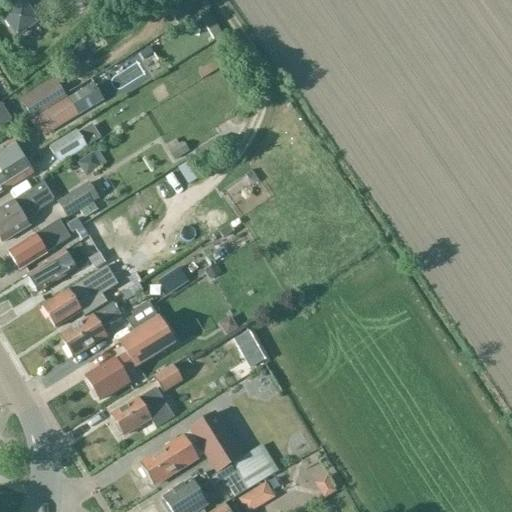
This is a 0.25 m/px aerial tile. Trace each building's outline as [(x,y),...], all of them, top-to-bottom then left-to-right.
[(188,19),(202,9),(196,0),(183,0),(178,4),(188,19)] [(23,2),(3,17),(17,36),(37,22),(23,2)] [(92,79),(68,92),(74,104),(99,91),(92,79)] [(56,80),(21,102),(32,120),(67,99),(56,80)] [(41,134),(44,137),(79,117),(68,99),(32,121),(41,134)] [(1,106),(0,106),(0,129),(11,122),(1,106)] [(60,166),(88,149),(78,135),(51,152),(60,166)] [(202,166),(226,151),(218,139),(195,153),(202,166)] [(174,162),(189,153),(184,144),(179,146),(176,140),(166,147),(174,162)] [(0,151),(0,177),(25,162),(13,143),(0,151)] [(0,196),(21,183),(33,175),(25,162),(0,177),(0,196)] [(67,220),(80,213),(84,220),(98,211),(93,204),(99,200),(89,183),(57,204),(67,220)] [(25,196),(0,211),(0,240),(3,245),(30,228),(23,216),(34,211),(50,201),(41,186),(25,196)] [(105,251),(125,240),(111,214),(90,225),(105,251)] [(77,218),(67,225),(72,233),(82,226),(77,218)] [(70,239),(59,222),(8,255),(20,273),(47,256),(46,254),(70,239)] [(38,295),(62,280),(76,271),(65,254),(28,278),(31,282),(29,288),(33,294),(38,294),(38,295)] [(177,283),(190,274),(178,258),(165,268),(177,283)] [(106,267),(41,308),(55,330),(81,313),(84,318),(99,309),(107,304),(102,296),(118,286),(106,267)] [(106,339),(100,329),(121,317),(113,305),(60,338),(74,359),(106,339)] [(136,370),(164,352),(175,346),(160,321),(120,345),(128,357),(117,364),(117,362),(89,380),(102,401),(130,383),(125,376),(135,370),(136,370)] [(173,366),(154,378),(164,395),(183,383),(173,366)] [(125,437),(152,421),(158,430),(176,419),(158,389),(113,417),(119,426),(116,428),(121,436),(124,435),(125,437)] [(155,487),(173,476),(205,456),(217,475),(233,465),(247,491),(279,471),(263,446),(253,452),(243,459),(215,415),(189,431),(192,435),(166,451),(165,449),(157,455),(158,456),(142,466),(144,469),(142,470),(147,479),(149,477),(155,487)] [(170,511),(198,511),(206,507),(198,493),(210,485),(204,475),(191,483),(191,482),(163,500),(170,511)] [(323,475),(313,479),(319,496),(329,493),(323,475)] [(250,493),(259,508),(275,499),(266,483),(250,493)]
